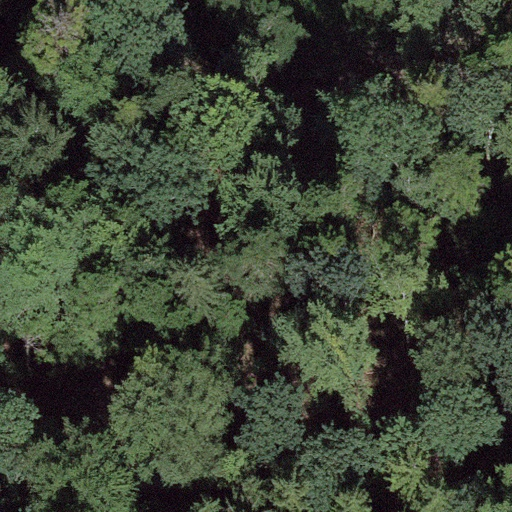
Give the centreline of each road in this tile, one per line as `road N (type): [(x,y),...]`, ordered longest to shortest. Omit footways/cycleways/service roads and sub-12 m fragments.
road 1 (track): [(2,511),(188,484),(511,418)]
road 2 (track): [(511,74),(0,136)]
